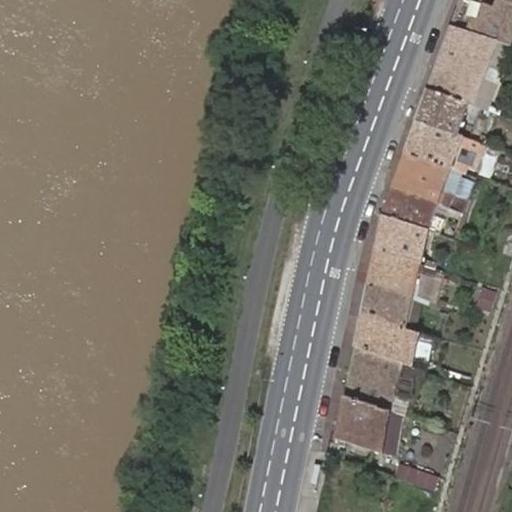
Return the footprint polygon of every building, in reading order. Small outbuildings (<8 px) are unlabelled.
[(494,48),(511,0),(458,0),(447,30),(494,48)] [(504,52),(511,30),(511,0),(494,48),(504,52)] [(494,48),(447,30),(423,95),(465,111),(469,113),(494,48)] [(481,117),(504,52),(494,48),(469,113),(481,117)] [(465,111),(423,95),(411,126),(453,142),(465,111)] [(453,142),(411,126),(399,158),(470,181),(481,152),(453,142)] [(470,181),(399,158),(387,190),(458,215),(470,181)] [(377,217),(447,240),(449,232),(451,233),(458,215),(387,190),(377,217)] [(441,269),(447,240),(377,217),(370,252),(441,269)] [(370,252),(363,287),(433,303),(441,269),(370,252)] [(363,287),(357,315),(415,330),(426,332),(433,303),(363,287)] [(357,315),(350,349),(407,363),(415,330),(357,315)] [(350,349),(339,398),(396,411),(407,363),(350,349)] [(329,440),(386,454),(396,411),(339,398),(329,440)] [(434,493),(439,477),(399,463),(394,479),(434,493)]
